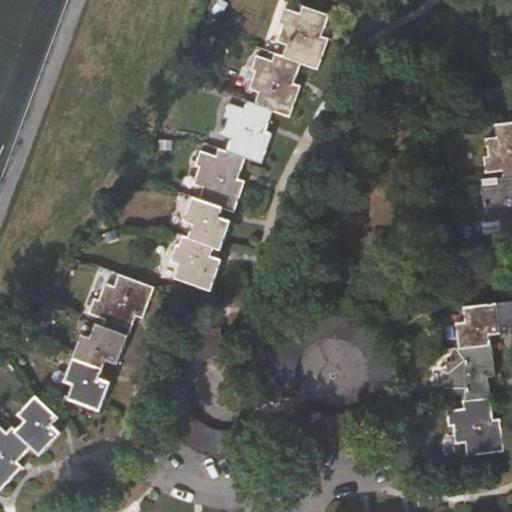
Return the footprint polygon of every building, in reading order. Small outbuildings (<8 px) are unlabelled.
[(282,58),(300,64),(316,69),(327,39),(321,37),(328,16),(302,7),(299,15),(283,9),(278,23),(283,25),(277,42),(286,45),(282,58)] [(293,84),(300,64),(282,58),(274,55),(272,62),(257,57),(252,71),(256,73),(250,90),(259,93),(254,104),(273,111),(289,116),(299,86),(293,84)] [(265,132),(273,111),(254,104),(248,102),(245,109),(229,104),(224,119),(228,120),(222,137),(232,141),(228,153),(245,159),(261,165),(271,134),(265,132)] [(502,171),(503,179),(511,178),(511,124),(502,125),(495,126),(497,139),(487,140),(488,157),(484,157),(485,173),(502,171)] [(238,180),(245,159),(228,153),(219,151),(217,157),(201,151),(196,166),(200,167),(194,185),(205,189),(201,200),(225,208),(235,211),(244,183),(238,180)] [(511,231),(511,178),(503,179),(498,180),(498,188),(482,189),(483,204),(488,204),(490,221),(500,220),(501,233),(511,231)] [(225,208),(201,200),(194,197),(185,222),(194,225),(189,238),(216,248),(222,250),(231,222),(221,218),(225,208)] [(213,256),(216,248),(189,238),(184,237),(181,247),(178,246),(172,261),(181,265),(176,278),(212,290),(223,260),(213,256)] [(104,320),(102,326),(129,336),(136,316),(142,318),(154,287),(120,275),(115,287),(106,284),(99,301),(95,299),(90,314),(104,320)] [(511,301),(497,303),(501,333),(511,332),(511,301)] [(461,349),(492,346),(490,335),(501,333),(497,303),(465,307),(467,322),(458,323),(461,349)] [(340,312),(330,312),(317,313),(306,317),(295,324),(288,330),(280,338),(274,349),(270,360),(268,376),(269,390),(272,400),(296,392),(294,384),(294,376),(295,365),(299,356),(305,350),(312,344),(320,340),(329,338),(338,338),(346,340),(354,344),(360,349),(366,356),(370,364),(372,373),(372,383),(369,393),(364,401),(359,407),(353,411),(345,415),(337,416),(327,416),(320,414),(313,411),(304,404),(287,424),(297,432),(308,438),(318,441),(330,442),(340,442),(353,440),(363,435),(374,429),(382,421),(386,416),(390,410),(394,402),(398,390),(399,380),(398,369),(396,357),(394,352),(388,341),(381,333),(374,326),(368,321),(361,318),(351,314),(340,312)] [(118,364),(129,336),(102,326),(97,324),(92,339),(84,336),(75,358),(104,368),(107,360),(118,364)] [(222,354),(220,327),(204,330),(193,336),(184,342),(177,349),(171,358),(166,368),(163,376),(161,385),(161,395),(162,405),(165,417),(170,427),(178,438),(185,444),(191,448),(199,452),(210,456),(218,458),(231,458),(242,457),(234,430),(224,431),(216,430),(205,425),(197,418),(192,411),(189,401),(188,391),(190,381),(193,373),(197,367),(204,360),(212,356),(222,354)] [(496,377),(492,346),(461,349),(455,349),(457,361),(446,362),(449,380),(444,381),(446,397),(462,395),(463,401),(491,398),(489,377),(496,377)] [(100,378),(104,368),(75,358),(66,381),(75,385),(70,399),(100,410),(111,382),(100,378)] [(26,421),(16,432),(31,447),(40,455),(62,433),(53,425),(59,418),(37,396),(20,414),(26,421)] [(491,398),(463,401),(464,410),(448,411),(449,426),(454,426),(455,444),(467,443),(468,456),(504,452),(500,419),(494,419),(491,398)] [(0,490),(21,468),(16,463),(31,447),(16,432),(12,428),(6,434),(0,427),(0,490)]
